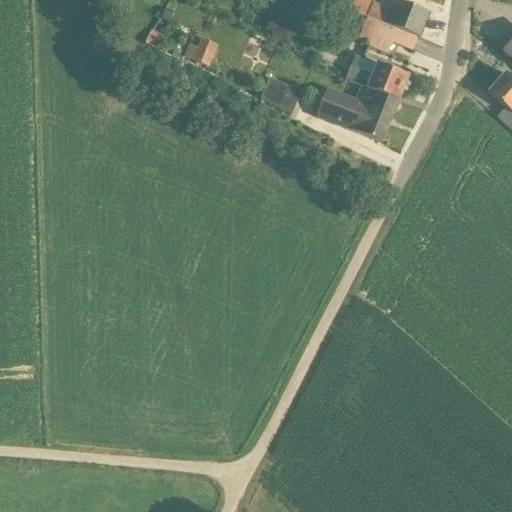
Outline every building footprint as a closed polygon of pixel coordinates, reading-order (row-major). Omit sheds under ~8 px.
[(355,0),(346,0),(342,11),(356,17),(368,21),(416,40),(419,41),(429,17),(399,5),(394,15),(355,0)] [(175,16),(167,11),(161,21),(170,25),(175,16)] [(390,51),(393,45),(413,53),(416,40),(368,21),(363,33),(360,42),(370,46),(372,50),(386,56),(390,51)] [(160,51),(166,39),(153,32),(147,45),(160,51)] [(184,60),(209,69),(217,48),(201,41),(198,49),(189,46),(184,60)] [(408,79),(356,58),(345,83),(359,89),(369,93),(398,104),(408,79)] [(496,120),(496,121),(511,135),(511,81),(506,76),(488,96),(508,113),(499,123),(496,120)] [(292,117),(301,94),(269,81),(259,104),(292,117)] [(316,118),(346,129),(345,130),(382,145),(398,104),(369,93),(359,89),(355,101),(327,90),(316,118)]
